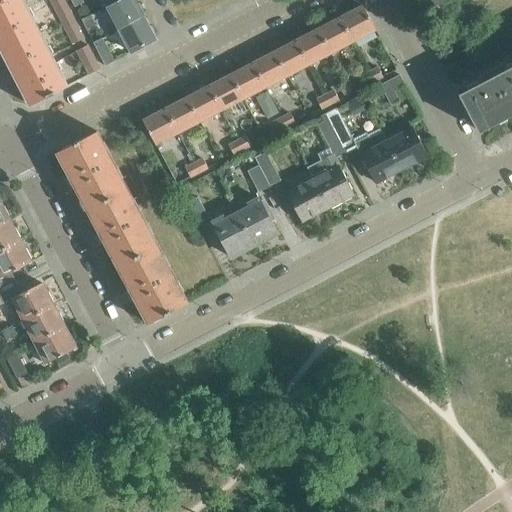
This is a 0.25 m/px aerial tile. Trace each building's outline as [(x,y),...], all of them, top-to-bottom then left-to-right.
[(0,0),(0,46),(2,51),(39,32),(22,0),(0,0)] [(63,0),(60,0),(52,4),(56,12),(67,6),(63,0)] [(118,0),(106,6),(119,29),(143,16),(141,13),(143,12),(138,2),(136,3),(134,0),(118,0)] [(422,0),(428,10),(438,5),(442,3),(440,0),(422,0)] [(363,5),(341,17),(353,40),(375,29),(363,5)] [(56,12),(60,20),(71,14),(67,6),(56,12)] [(60,20),(64,28),(75,22),(71,14),(60,20)] [(80,20),(85,29),(94,25),(89,15),(80,20)] [(131,52),(155,39),(153,35),(155,34),(150,25),(148,26),(143,16),(119,29),(131,52)] [(319,28),(331,52),(353,40),(341,17),(319,28)] [(64,28),(68,36),(79,30),(75,22),(64,28)] [(319,28),(297,40),(309,63),(331,52),(319,28)] [(79,30),(68,36),(72,44),(83,38),(79,30)] [(30,105),(66,86),(39,32),(2,51),(30,105)] [(105,66),(115,61),(102,37),(92,42),(105,66)] [(275,51),(287,75),(309,63),(297,40),(275,51)] [(91,53),(87,45),(76,51),(80,58),(91,53)] [(275,51),(253,63),(265,86),(287,75),(275,51)] [(95,60),(91,53),(80,58),(84,66),(95,60)] [(84,66),(88,74),(99,68),(95,60),(84,66)] [(231,74),(243,98),(265,86),(253,63),(231,74)] [(506,64),(491,72),(506,103),(511,113),(511,112),(511,67),(508,69),(506,64)] [(373,81),(382,76),(378,67),(369,72),(373,81)] [(364,85),(373,81),(369,72),(360,76),(364,85)] [(488,125),(511,113),(506,103),(491,72),(476,80),(478,85),(459,95),(473,121),(478,131),(488,125)] [(231,74),(209,86),(221,109),(243,98),(231,74)] [(399,75),(380,85),(390,104),(399,100),(394,91),(405,85),(399,75)] [(187,97),(199,120),(221,109),(209,86),(187,97)] [(330,103),(339,99),(334,90),(325,94),(330,103)] [(321,108),(330,103),(325,94),(316,99),(321,108)] [(187,97),(165,109),(177,132),(199,120),(187,97)] [(265,106),(263,111),(267,118),(278,112),(272,102),(265,106)] [(325,113),(345,152),(346,153),(357,147),(375,182),(401,169),(384,137),(380,129),(368,135),(366,132),(353,139),(336,107),(325,113)] [(165,109),(143,120),(154,144),(177,132),(165,109)] [(285,126),(294,122),(289,113),(281,118),(285,126)] [(306,167),(311,176),(327,207),(353,194),(334,157),(345,152),(325,113),(314,119),(333,153),(306,167)] [(276,131),(285,126),(281,118),(272,122),(276,131)] [(384,137),(401,169),(427,155),(412,128),(401,134),(399,129),(384,137)] [(87,209),(127,188),(96,131),(79,140),(79,139),(73,142),(73,143),(56,152),(70,177),(66,179),(70,187),(74,185),(87,209)] [(241,149),(250,145),(245,136),(237,140),(241,149)] [(241,149),(237,140),(228,145),(233,154),(241,149)] [(258,165),(269,186),(280,180),(261,146),(251,151),(258,165)] [(198,172),(207,167),(202,158),(193,163),(198,172)] [(189,177),(198,172),(193,163),(184,168),(189,177)] [(269,186),(258,165),(247,171),(258,192),(269,186)] [(298,188),(287,193),(301,221),(327,207),(311,176),(296,184),(298,188)] [(104,242),(117,267),(157,246),(127,188),(87,209),(99,233),(95,235),(100,244),(104,242)] [(197,224),(208,218),(197,197),(186,203),(197,224)] [(260,201),(258,198),(236,210),(254,245),(277,233),(265,210),(268,209),(263,200),(260,201)] [(0,222),(7,219),(6,217),(8,216),(3,206),(2,207),(0,203),(0,222)] [(254,245),(236,210),(212,222),(214,225),(211,227),(216,236),(219,234),(231,257),(254,245)] [(0,249),(19,240),(18,238),(20,237),(14,227),(12,228),(7,219),(0,222),(0,249)] [(19,240),(0,249),(0,276),(1,277),(30,262),(29,259),(31,258),(26,249),(24,250),(19,240)] [(170,312),(188,303),(157,246),(117,267),(130,290),(126,292),(131,301),(134,299),(148,324),(165,315),(170,312)] [(22,320),(52,305),(51,303),(53,302),(48,292),(46,293),(41,283),(7,300),(13,310),(16,309),(22,320)] [(34,342),(63,327),(62,324),(64,323),(59,313),(57,314),(52,305),(22,320),(34,342)] [(12,326),(1,331),(6,340),(16,334),(12,326)] [(34,342),(45,363),(75,348),(73,345),(75,344),(70,335),(68,336),(63,327),(34,342)] [(16,379),(17,378),(27,373),(15,351),(5,356),(16,379)]
